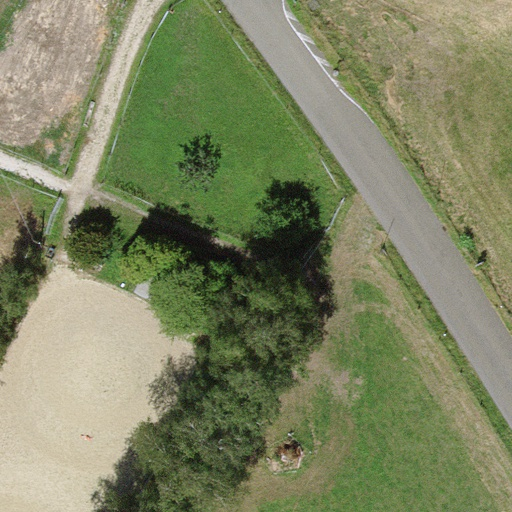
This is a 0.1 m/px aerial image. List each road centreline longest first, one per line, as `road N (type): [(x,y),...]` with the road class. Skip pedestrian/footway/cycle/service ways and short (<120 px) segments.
road 1 (tertiary): [(511,397),(251,0)]
road 2 (track): [(79,192),(149,0)]
